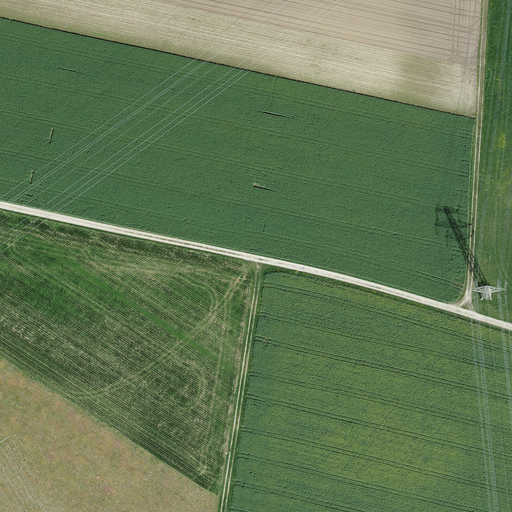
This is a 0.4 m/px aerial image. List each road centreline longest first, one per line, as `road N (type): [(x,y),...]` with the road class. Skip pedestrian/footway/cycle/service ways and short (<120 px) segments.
road 1 (track): [(0,208),(233,255),(511,326)]
road 2 (track): [(464,311),(483,0)]
road 3 (track): [(223,511),(260,262)]
